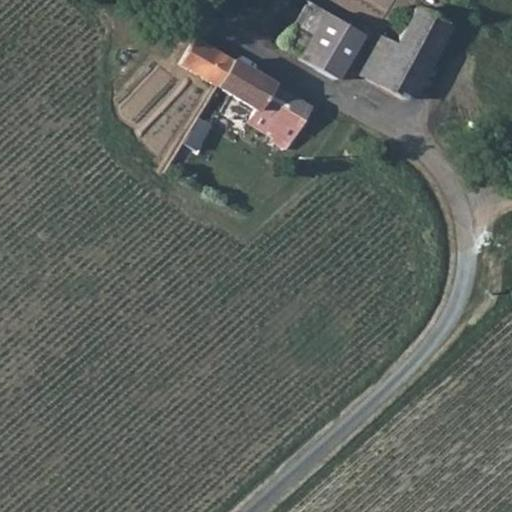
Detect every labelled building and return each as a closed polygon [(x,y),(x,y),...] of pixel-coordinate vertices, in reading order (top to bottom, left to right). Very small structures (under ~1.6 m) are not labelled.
[(302,0),(280,41),(299,51),(324,9),(313,3),(307,0),(302,0)] [(392,42),(376,34),(354,73),(403,98),(442,26),(444,22),(412,5),(392,42)] [(335,78),(362,31),(324,9),(299,51),(297,57),(335,78)] [(283,148),(294,131),(275,118),(289,94),(193,37),(177,63),(255,109),(245,126),(283,148)] [(308,105),(289,94),(275,118),(294,131),(308,105)]
